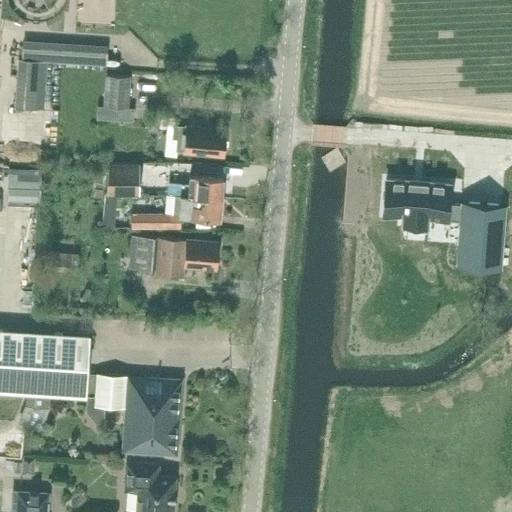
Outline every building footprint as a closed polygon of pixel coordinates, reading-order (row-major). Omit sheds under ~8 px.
[(377,82),(434,84),(436,34),(379,32),(377,82)] [(106,64),(107,50),(22,44),(18,107),(43,108),(46,61),(106,64)] [(128,108),(130,76),(106,74),(103,106),(128,108)] [(224,129),(186,126),(172,125),(172,136),(165,136),(164,155),(176,156),(176,151),(222,153),(223,150),(225,148),(226,142),(224,139),(224,129)] [(139,193),(139,163),(109,163),(105,193),(139,193)] [(40,169),(16,169),(15,203),(39,203),(40,169)] [(168,182),(168,191),(181,191),(221,195),(223,177),(189,175),(189,183),(168,182)] [(386,178),(383,214),(404,216),(402,228),(426,229),(427,218),(446,219),(445,231),(458,232),(456,259),(500,263),(502,237),(511,237),(511,225),(503,225),(505,199),(461,196),(461,203),(449,202),(450,183),(386,178)] [(181,191),(168,191),(167,194),(179,195),(178,214),(220,217),(221,195),(181,191)] [(179,214),(131,214),(131,227),(162,227),(179,227),(179,214)] [(215,267),(217,242),(132,235),(129,267),(156,269),(155,274),(183,276),(184,265),(215,267)] [(70,266),(71,253),(45,251),(44,264),(70,266)] [(0,332),(0,387),(26,389),(25,403),(18,421),(24,424),(39,430),(48,406),(49,390),(84,392),(87,337),(0,332)] [(87,394),(86,411),(95,422),(103,422),(104,406),(125,407),(124,433),(123,450),(176,454),(181,378),(97,373),(88,372),(87,394)] [(157,475),(158,463),(126,461),(124,489),(137,490),(136,511),(135,511),(172,511),(174,478),(175,478),(175,476),(173,476),(157,475)] [(47,511),(48,492),(33,491),(28,491),(19,490),(18,490),(16,511),(47,511)]
